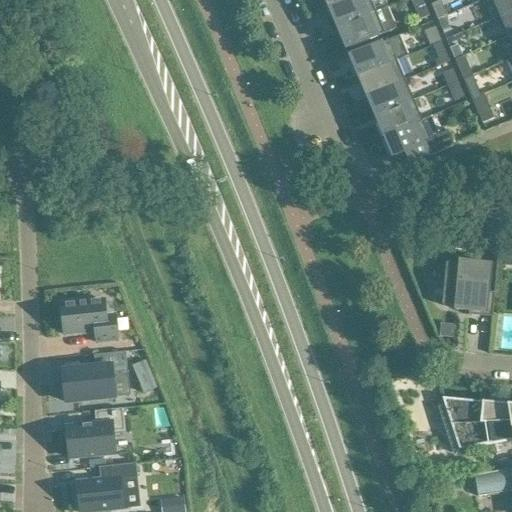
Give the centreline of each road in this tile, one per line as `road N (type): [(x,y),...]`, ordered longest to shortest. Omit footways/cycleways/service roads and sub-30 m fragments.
road 1 (secondary): [(113,0),(245,294),(325,511)]
road 2 (secondary): [(357,511),(264,248),(156,0)]
road 3 (track): [(89,162),(124,203),(183,328),(241,511)]
road 4 (residential): [(20,162),(34,481)]
road 5 (residential): [(334,142),(274,0)]
